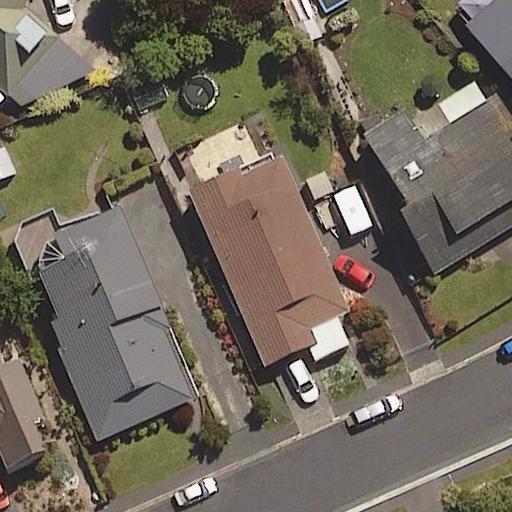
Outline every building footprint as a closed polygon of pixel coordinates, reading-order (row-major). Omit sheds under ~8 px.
[(0,0),(0,101),(6,95),(19,107),(91,73),(21,9),(29,0),(0,0)] [(358,0),(317,0),(322,20),(361,10),(358,0)] [(511,0),(468,0),(460,7),(511,67),(511,0)] [(492,114),(473,84),(403,127),(398,120),(362,142),(375,162),(366,167),(433,276),(511,226),(511,135),(497,111),(492,114)] [(0,180),(13,174),(0,147),(0,180)] [(356,344),(278,159),(188,197),(260,367),(307,347),(313,362),(356,344)] [(194,401),(117,211),(62,234),(56,220),(19,235),(54,320),(46,323),(94,442),(194,401)] [(0,460),(3,468),(49,452),(18,362),(0,368),(0,460)]
